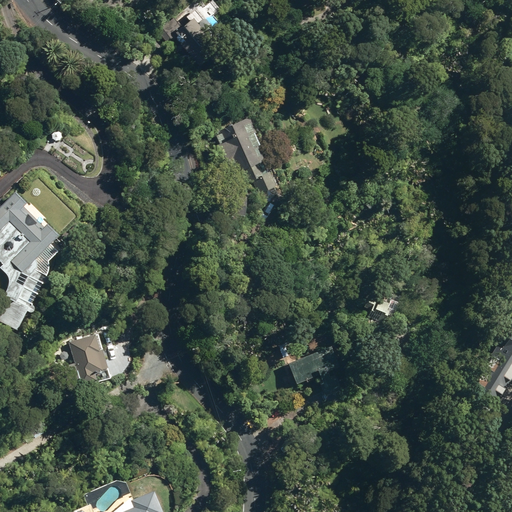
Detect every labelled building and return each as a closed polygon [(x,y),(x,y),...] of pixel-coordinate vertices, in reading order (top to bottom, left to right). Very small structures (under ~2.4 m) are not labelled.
[(168,46),(175,42),(199,72),(217,56),(204,39),(213,31),(196,10),(185,19),(188,24),(181,30),(173,20),(157,32),(168,46)] [(261,196),(277,190),(259,151),(262,150),(249,121),(221,133),(222,137),(218,138),(222,147),(220,148),(227,165),(229,164),(234,177),(247,172),(252,184),(256,183),(261,196)] [(0,176),(1,176),(0,175),(0,265),(1,267),(0,268),(0,272),(1,274),(3,276),(5,279),(6,282),(6,286),(6,289),(5,292),(2,299),(8,302),(0,318),(0,323),(16,331),(25,313),(27,314),(28,314),(30,314),(31,313),(32,312),(33,311),(33,309),(33,308),(32,307),(30,306),(40,286),(42,286),(43,286),(45,285),(45,283),(46,282),(46,280),(46,279),(47,276),(48,272),(48,268),(48,265),(58,256),(51,249),(58,241),(14,196),(4,206),(0,202),(0,176)] [(219,222),(240,224),(240,220),(244,220),(246,201),(221,198),(219,222)] [(394,305),(374,296),(367,313),(387,322),(394,305)] [(392,328),(394,334),(407,330),(405,324),(392,328)] [(470,385),(490,396),(504,374),(511,378),(511,376),(511,326),(500,347),(495,344),(470,385)] [(316,338),(319,346),(325,344),(322,336),(316,338)] [(77,389),(103,383),(101,374),(107,372),(102,352),(99,353),(95,337),(68,343),(77,389)] [(317,385),(322,396),(336,390),(329,370),(336,368),(328,347),(287,363),(295,383),(315,375),(319,384),(317,385)] [(159,511),(151,492),(128,501),(131,508),(121,511),(80,511),(77,510),(71,511),(159,511)]
